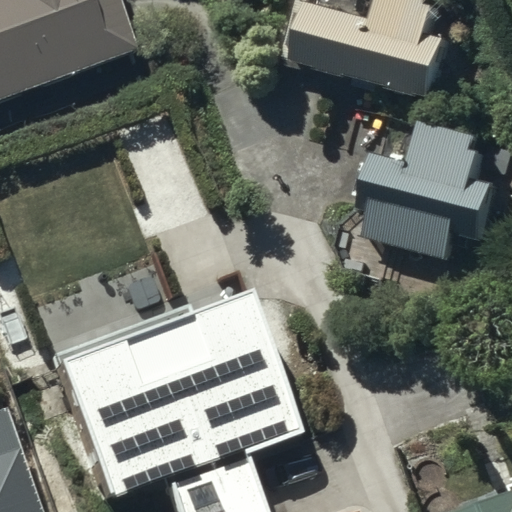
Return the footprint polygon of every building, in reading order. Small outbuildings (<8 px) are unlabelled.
[(0,0),(0,98),(138,49),(120,0),(0,0)] [(313,0),(298,58),(438,95),(454,35),(435,30),(443,0),(385,0),(382,15),(325,0),(313,0)] [(369,234),(451,256),(457,232),(484,239),(499,181),(480,176),(488,147),(481,146),(485,131),(431,116),(419,161),(382,151),(367,207),(375,209),(369,234)] [(89,315),(29,336),(89,511),(118,511),(149,502),(152,511),(266,511),(246,452),(304,432),(254,288),(208,304),(200,280),(135,302),(129,284),(101,294),(111,325),(95,330),(89,315)] [(0,511),(41,511),(5,409),(0,410),(0,511)]
